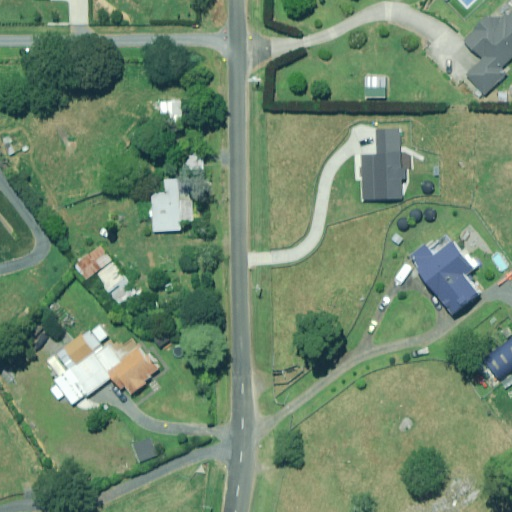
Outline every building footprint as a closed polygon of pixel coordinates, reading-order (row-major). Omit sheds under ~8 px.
[(511,13),(505,21),(490,18),(466,42),(484,60),(467,77),(487,96),(509,75),(503,70),(511,61),(511,13)] [(194,199),(193,179),(167,181),(168,195),(145,196),(146,219),(155,218),(156,233),(184,232),(184,223),(195,223),(194,199)] [(59,243),(74,263),(87,253),(72,233),(59,243)] [(429,246),(415,256),(423,268),(421,269),(455,316),(483,296),(469,277),(477,271),(456,242),(437,257),(429,246)] [(102,247),(77,267),(114,314),(139,295),(102,247)] [(110,347),(105,351),(92,333),(96,331),(91,323),(82,330),(86,335),(59,355),(90,397),(114,379),(120,386),(124,383),(135,397),(150,386),(148,384),(154,380),(155,364),(142,346),(121,362),(110,347)] [(511,343),(488,363),(509,390),(511,387),(511,343)]
